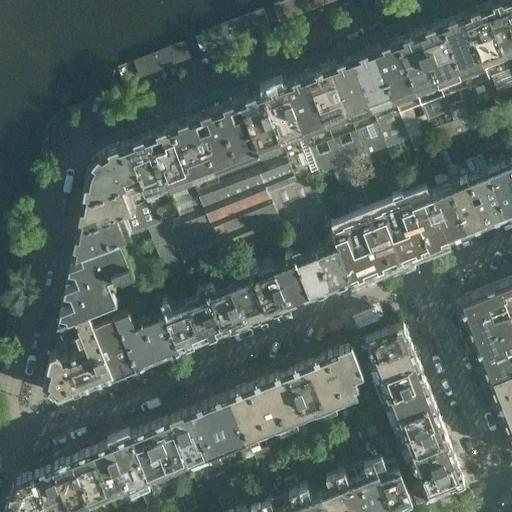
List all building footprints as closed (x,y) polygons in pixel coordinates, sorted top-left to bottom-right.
[(335,0),(289,0),(277,4),(283,20),(335,0)] [(511,7),(509,0),(485,0),(483,1),(511,75),(511,7)] [(511,82),(511,75),(483,1),(462,9),(493,90),(511,82)] [(263,8),(199,33),(205,49),(270,25),(263,8)] [(493,90),(462,9),(440,18),(471,98),(493,90)] [(471,98),(440,18),(416,27),(447,107),(471,98)] [(447,107),(416,27),(396,35),(422,102),(427,115),(447,107)] [(422,102),(396,35),(396,34),(373,43),(403,120),(417,115),(414,105),(422,102)] [(119,65),(124,80),(198,52),(192,37),(119,65)] [(403,120),(373,43),(351,51),(381,129),(403,120)] [(381,129),(351,51),(328,60),(365,153),(369,151),(387,144),(381,129)] [(365,153),(328,60),(306,69),(332,136),(310,144),(320,170),(330,166),(343,161),(358,155),(365,153)] [(332,136),(306,69),(284,77),(310,144),(332,136)] [(320,170),(284,78),(261,86),(287,153),(297,179),(310,174),(318,171),(320,170)] [(270,190),(297,179),(287,153),(261,86),(172,120),(204,203),(148,224),(168,275),(285,228),(270,190)] [(509,106),(506,98),(486,106),(489,114),(509,106)] [(470,135),(462,115),(447,121),(455,141),(470,135)] [(148,224),(204,203),(172,120),(126,138),(137,168),(143,183),(148,196),(76,226),(73,243),(72,250),(71,250),(71,252),(71,253),(121,234),(148,224)] [(455,141),(447,121),(428,128),(436,149),(455,141)] [(137,168),(126,138),(108,145),(104,147),(101,148),(98,151),(96,153),(96,154),(93,157),(90,161),(89,162),(88,165),(87,168),(87,169),(86,171),(81,197),(122,181),(126,179),(123,173),(137,168)] [(372,160),(369,151),(365,153),(358,155),(362,164),(372,160)] [(511,209),(511,169),(506,156),(497,159),(499,163),(489,167),(507,212),(511,209)] [(347,170),(343,161),(330,166),(334,176),(347,170)] [(334,176),(330,166),(320,170),(318,171),(322,180),(334,176)] [(507,212),(489,167),(479,171),(477,168),(468,171),(487,219),(507,212)] [(487,219),(468,171),(458,175),(460,179),(450,183),(468,227),(487,219)] [(310,225),(322,220),(328,218),(310,174),(297,179),(270,190),(285,228),(291,244),(311,291),(333,282),(316,241),(310,225)] [(76,226),(148,196),(143,183),(131,188),(127,193),(122,181),(81,197),(76,226)] [(468,227),(450,183),(440,187),(438,183),(429,187),(449,235),(468,227)] [(449,235),(429,187),(420,191),(421,195),(411,199),(429,243),(449,235)] [(429,243),(411,199),(411,198),(401,202),(398,196),(388,200),(409,251),(429,243)] [(409,251),(388,200),(380,203),(382,209),(372,213),(390,259),(409,251)] [(390,259),(372,213),(362,217),(359,211),(350,215),(371,267),(390,259)] [(371,267),(350,215),(341,219),(343,225),(333,229),(351,275),(371,267)] [(351,275),(333,229),(328,218),(322,220),(331,241),(324,244),(322,239),(316,241),(333,282),(351,275)] [(117,296),(108,274),(120,269),(121,272),(134,267),(121,234),(71,253),(57,321),(58,320),(87,308),(111,299),(117,296)] [(311,291),(291,244),(283,247),(288,260),(275,266),(289,300),(311,291)] [(289,300),(275,266),(262,271),(256,258),(248,261),(267,309),(289,300)] [(267,309),(248,261),(240,265),(245,278),(232,283),(246,318),(267,309)] [(511,274),(500,279),(506,293),(511,290),(511,274)] [(246,318),(232,283),(218,289),(213,275),(205,279),(224,327),(246,318)] [(224,327),(205,279),(196,282),(202,296),(188,301),(202,335),(224,327)] [(501,303),(511,298),(511,290),(506,293),(500,279),(463,294),(462,294),(460,300),(466,316),(492,307),(490,302),(499,299),(501,303)] [(180,344),(161,297),(155,281),(133,290),(139,303),(152,298),(158,313),(145,319),(159,353),(180,344)] [(159,353),(145,319),(136,322),(125,293),(117,296),(111,299),(116,310),(137,362),(159,353)] [(202,335),(188,301),(175,306),(169,293),(161,297),(180,344),(202,335)] [(511,322),(511,298),(501,303),(502,308),(494,311),(492,307),(466,316),(474,337),(511,322)] [(104,350),(92,320),(87,308),(58,320),(63,329),(71,330),(76,328),(83,346),(77,348),(83,362),(88,360),(86,357),(104,350)] [(137,362),(116,310),(92,320),(104,350),(113,372),(137,362)] [(411,339),(403,318),(351,339),(356,352),(369,346),(372,354),(411,339)] [(511,322),(474,337),(489,375),(511,366),(511,322)] [(359,359),(356,352),(351,339),(326,349),(343,393),(354,388),(352,383),(356,381),(353,373),(363,369),(359,359)] [(418,357),(411,339),(372,354),(379,373),(418,357)] [(71,389),(63,370),(83,362),(77,348),(70,351),(68,349),(61,352),(56,348),(50,351),(43,380),(45,382),(56,392),(58,394),(71,389)] [(343,393),(326,349),(305,358),(328,415),(337,411),(332,397),(343,393)] [(113,372),(104,350),(86,357),(88,360),(83,362),(63,370),(71,389),(113,372)] [(426,378),(418,357),(379,373),(387,394),(426,378)] [(328,415),(305,358),(287,365),(304,408),(313,405),(319,418),(328,415)] [(304,408),(287,365),(266,374),(289,430),(298,427),(292,413),(304,408)] [(511,366),(489,375),(503,412),(511,408),(511,366)] [(289,430),(266,374),(248,381),(265,424),(275,420),(280,434),(289,430)] [(434,397),(426,378),(387,394),(394,413),(434,397)] [(265,424),(248,381),(229,389),(251,446),(260,443),(254,429),(265,424)] [(251,446),(229,389),(209,397),(226,440),(236,436),(242,449),(251,446)] [(226,440),(209,397),(190,405),(212,462),(222,458),(216,444),(226,440)] [(441,416),(434,397),(394,413),(402,432),(441,416)] [(212,462),(190,405),(170,413),(187,455),(197,451),(203,465),(212,462)] [(511,408),(503,412),(511,434),(511,408)] [(187,455),(170,413),(151,421),(160,444),(163,443),(166,451),(163,452),(169,468),(177,465),(175,460),(187,455)] [(448,435),(441,416),(402,432),(409,451),(448,435)] [(155,446),(160,444),(151,421),(132,428),(149,471),(158,467),(161,472),(169,468),(163,452),(158,454),(155,446)] [(149,471),(132,428),(113,436),(122,460),(126,458),(129,466),(125,468),(131,484),(139,480),(137,476),(149,471)] [(456,455),(448,435),(409,451),(417,471),(456,455)] [(121,469),(118,462),(122,460),(113,436),(93,444),(110,487),(120,482),(122,487),(131,484),(125,468),(121,469)] [(110,487),(93,444),(73,452),(82,476),(86,474),(89,482),(85,484),(91,500),(101,496),(99,491),(110,487)] [(407,483),(404,476),(397,460),(387,464),(382,450),(372,454),(393,505),(412,497),(407,483)] [(81,485),(78,477),(82,476),(73,452),(54,460),(70,503),(82,498),(84,503),(91,500),(85,484),(81,485)] [(375,511),(393,505),(372,454),(363,458),(368,472),(359,476),(373,511),(375,511)] [(464,477),(456,455),(417,471),(420,478),(407,483),(412,497),(464,477)] [(70,503),(54,460),(35,468),(47,499),(57,496),(61,506),(70,503)] [(373,511),(359,476),(350,479),(344,465),(335,469),(351,511),(373,511)] [(47,499),(35,468),(33,468),(15,476),(8,498),(34,511),(35,511),(36,511),(41,502),(47,499)] [(351,511),(335,469),(326,473),(332,487),(322,490),(330,511),(351,511)] [(330,511),(322,490),(313,493),(308,480),(298,484),(309,511),(330,511)] [(309,511),(298,484),(289,488),(294,501),(284,505),(286,511),(309,511)] [(286,511),(284,505),(276,509),(270,495),(261,499),(265,511),(286,511)] [(38,511),(36,511),(35,511),(34,511),(8,498),(2,511),(38,511)] [(265,511),(261,499),(251,503),(254,511),(265,511)]
